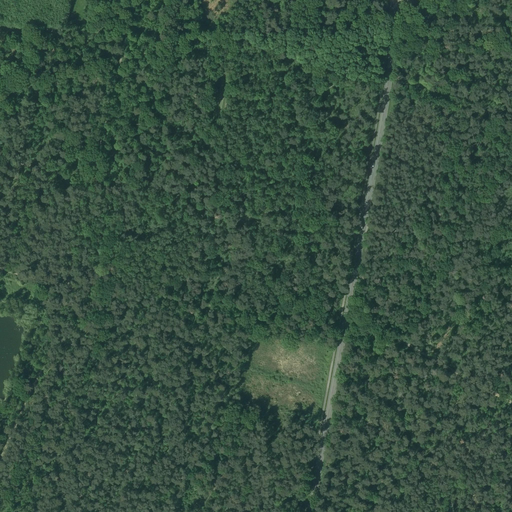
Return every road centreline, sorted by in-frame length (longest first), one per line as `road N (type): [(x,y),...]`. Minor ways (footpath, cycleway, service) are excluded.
road 1 (track): [(67,286),(91,180),(341,224),(511,242)]
road 2 (tertiary): [(310,511),(378,145),(396,0)]
road 3 (track): [(55,71),(231,34),(347,30),(380,14),(386,0)]
road 4 (track): [(137,0),(91,180)]
road 5 (track): [(0,457),(67,286)]
road 6 (track): [(505,402),(347,312)]
